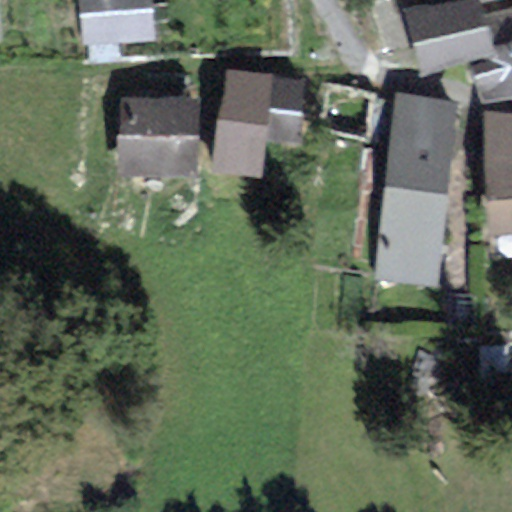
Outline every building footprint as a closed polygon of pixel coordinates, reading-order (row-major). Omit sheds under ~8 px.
[(158,0),(87,0),(91,53),(162,49),(158,0)] [(415,16),(425,66),(476,55),(506,47),(497,14),(494,0),(489,0),(462,6),(415,16)] [(511,10),(497,14),(506,47),(476,55),(485,90),(511,82),(511,10)] [(294,131),(301,73),(269,69),(231,65),(220,160),(258,164),(262,127),(294,131)] [(377,92),(326,85),(321,122),(372,128),(377,92)] [(450,100),(398,96),(382,267),(433,272),(450,100)] [(198,99),(128,97),(127,152),(197,153),(198,99)] [(511,110),(490,109),(495,224),(511,222),(511,110)]
